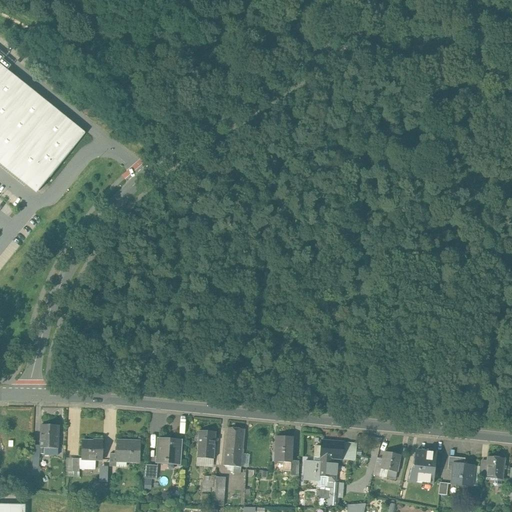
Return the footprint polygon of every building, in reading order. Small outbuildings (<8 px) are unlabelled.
[(85,133),(0,64),(0,159),(1,160),(0,161),(28,183),(39,191),(52,174),(85,133)] [(59,421),(40,421),(40,454),(59,454),(59,421)] [(227,429),(223,466),(241,468),(245,430),(227,429)] [(214,460),(217,432),(199,431),(197,458),(214,460)] [(293,434),(276,433),(274,469),(292,470),(291,475),(299,475),(299,461),(292,461),(293,434)] [(182,435),(158,435),(158,461),(182,461),(182,435)] [(105,458),(105,438),(82,438),(82,458),(105,458)] [(118,451),(110,451),(110,465),(129,465),(129,460),(142,460),(142,439),(118,439),(118,451)] [(331,478),(332,466),(333,459),(342,460),(343,442),(321,440),(319,477),(331,478)] [(436,453),(416,451),(414,469),(411,469),(408,482),(433,485),(437,454),(436,453)] [(400,455),(393,454),(392,454),(384,452),(381,469),(388,471),(386,478),(394,479),(395,479),(396,473),(396,472),(400,455)] [(502,480),(505,459),(504,459),(503,457),(502,457),(498,456),(496,458),(487,457),(487,462),(485,478),(502,480)] [(69,478),(80,478),(80,457),(68,457),(69,478)] [(451,485),(464,486),(471,487),(473,466),(464,465),(464,460),(449,458),(447,469),(453,470),(451,485)] [(160,462),(147,462),(147,477),(160,477),(160,462)] [(106,481),(107,467),(100,466),(99,480),(106,481)] [(225,505),(226,476),(216,476),(215,504),(225,505)] [(440,483),(438,493),(438,494),(438,495),(446,495),(448,484),(440,483)] [(329,499),(330,493),(330,487),(318,486),(317,497),(317,498),(329,499)]
